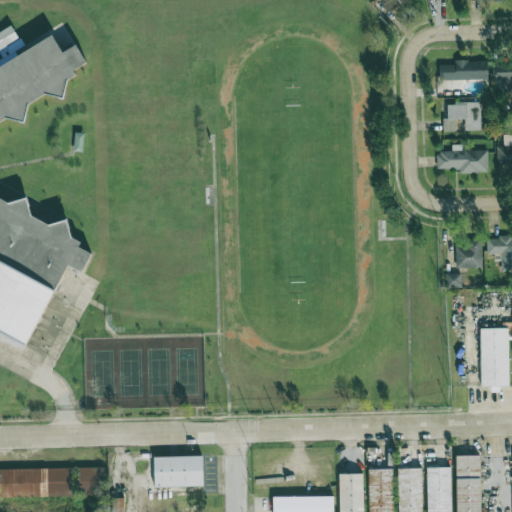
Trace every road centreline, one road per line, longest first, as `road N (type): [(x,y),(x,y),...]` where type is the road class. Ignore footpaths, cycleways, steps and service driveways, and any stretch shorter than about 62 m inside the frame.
road 1 (residential): [(0,436),(511,423)]
road 2 (residential): [(456,204),(425,200),(410,181),(407,60),(429,36),(511,31)]
